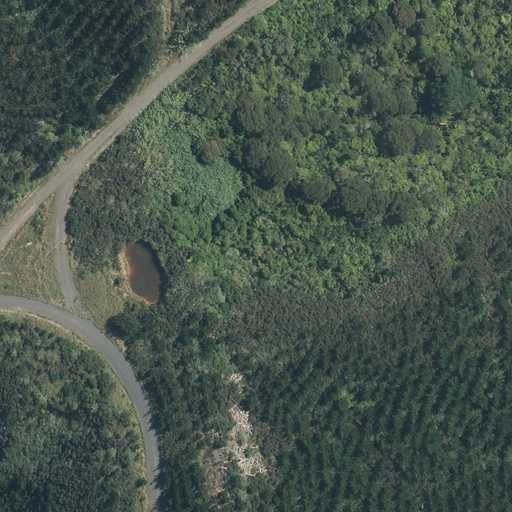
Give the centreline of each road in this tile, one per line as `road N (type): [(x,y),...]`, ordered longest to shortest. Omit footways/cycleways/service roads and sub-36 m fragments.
road 1 (track): [(0,271),(44,315),(93,340),(124,394),(140,451),(141,511)]
road 2 (track): [(0,252),(34,185),(99,142),(119,97)]
road 3 (track): [(277,0),(119,97)]
road 4 (track): [(86,335),(63,298),(57,264),(66,163)]
